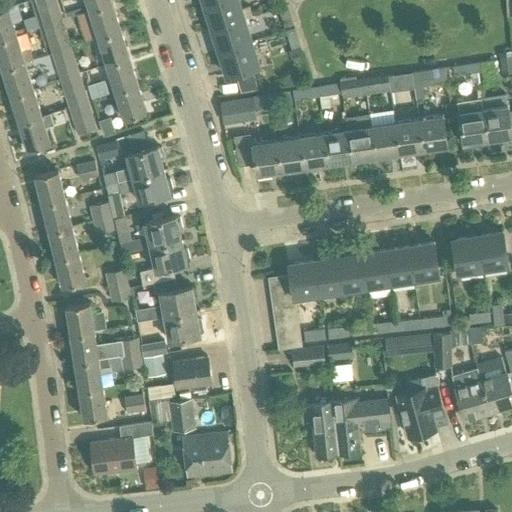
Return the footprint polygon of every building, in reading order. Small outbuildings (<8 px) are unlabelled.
[(56,0),(35,0),(39,12),(58,6),(56,0)] [(86,0),(90,10),(112,3),(111,0),(86,0)] [(213,27),(243,18),(240,8),(237,0),(219,0),(206,4),(213,27)] [(20,16),(16,3),(0,8),(0,38),(16,33),(11,19),(20,16)] [(112,3),(90,10),(98,37),(121,30),(112,3)] [(278,7),(284,26),(292,24),(286,4),(278,7)] [(63,20),(62,18),(58,6),(39,12),(44,26),(63,20)] [(250,41),(243,18),(213,27),(220,50),(250,41)] [(63,20),(44,26),(48,39),(67,33),(63,20)] [(285,30),(291,50),(299,47),(293,28),(285,30)] [(129,57),(121,30),(98,37),(107,64),(129,57)] [(0,38),(0,61),(2,68),(25,61),(17,35),(16,33),(0,38)] [(71,46),(70,45),(67,33),(48,39),(52,51),(71,46)] [(250,41),(220,50),(227,73),(235,71),(250,66),(257,64),(250,41)] [(71,46),(52,51),(56,65),(75,59),(71,46)] [(299,47),(291,50),(289,50),(291,58),(302,55),(299,47)] [(511,67),(510,56),(499,58),(502,73),(511,71),(511,67)] [(107,64),(115,91),(138,84),(129,57),(107,64)] [(498,68),(496,58),(477,61),(478,71),(498,68)] [(79,73),(75,59),(56,65),(60,79),(79,73)] [(25,61),(2,68),(3,71),(11,97),(34,90),(25,61)] [(474,72),(473,62),(452,65),(454,75),(469,72),(474,72)] [(250,66),(235,71),(241,91),(257,88),(250,66)] [(432,68),(412,71),(414,87),(434,84),(432,68)] [(477,71),(474,72),(469,72),(470,84),(479,83),(477,71)] [(410,81),(408,72),(387,75),(389,85),(410,81)] [(79,73),(60,79),(61,79),(64,91),(74,88),(74,90),(84,88),(79,73)] [(386,85),(385,75),(364,79),(365,88),(386,85)] [(340,82),(342,92),(349,91),(362,89),(361,79),(340,82)] [(316,86),(318,95),(339,92),(337,83),(316,86)] [(138,84),(115,91),(124,118),(146,110),(138,84)] [(292,89),(294,99),(315,96),(313,86),(292,89)] [(88,100),(87,99),(84,88),(74,90),(74,88),(64,91),(69,105),(88,100)] [(34,90),(11,97),(19,124),(42,117),(34,90)] [(290,90),(269,93),(270,103),(291,100),(290,90)] [(349,91),(342,92),(343,100),(350,99),(349,91)] [(239,97),(221,100),(225,124),(243,121),(257,119),(255,105),(253,95),(239,97)] [(463,142),(488,138),(483,108),(482,97),(457,101),(463,142)] [(88,100),(69,105),(74,119),(92,114),(88,100)] [(483,108),(488,138),(511,135),(507,104),(483,108)] [(78,134),(97,128),(92,114),(74,119),(78,134)] [(417,118),(422,149),(447,145),(442,114),(417,118)] [(42,117),(19,124),(28,150),(50,142),(42,117)] [(417,118),(393,121),(398,152),(422,149),(417,118)] [(370,125),(375,156),(398,152),(393,121),(370,125)] [(347,128),(351,159),(375,156),(370,125),(347,128)] [(347,128),(323,132),(328,163),(351,159),(347,128)] [(323,132),(299,135),(304,166),(328,163),(323,132)] [(275,139),(280,170),(304,166),(299,135),(275,139)] [(256,173),(280,170),(275,139),(252,142),(256,173)] [(116,140),(95,146),(99,161),(120,156),(116,140)] [(106,184),(164,169),(161,160),(164,158),(161,147),(158,147),(157,145),(126,153),(129,167),(103,174),(106,184)] [(98,174),(94,160),(76,164),(80,179),(98,174)] [(35,174),(42,204),(65,198),(58,169),(35,174)] [(166,178),(164,169),(106,184),(109,195),(122,191),(123,194),(136,190),(139,201),(170,192),(170,191),(173,189),(170,179),(166,178)] [(108,197),(109,201),(110,206),(113,216),(113,218),(114,218),(124,216),(119,194),(108,197)] [(65,198),(42,204),(49,232),(72,226),(65,198)] [(113,216),(110,206),(109,201),(90,205),(93,221),(113,216)] [(148,235),(131,239),(133,249),(150,245),(181,239),(180,231),(183,229),(181,217),(177,217),(177,215),(145,221),(148,235)] [(113,216),(93,221),(96,233),(115,229),(113,218),(113,216)] [(49,232),(56,259),(79,253),(72,226),(49,232)] [(129,231),(117,233),(121,251),(133,249),(131,239),(129,231)] [(477,235),(482,266),(506,263),(502,232),(477,235)] [(482,266),(477,235),(453,239),(458,270),(482,266)] [(154,267),(140,270),(143,283),(153,281),(153,282),(175,278),(172,266),(186,263),(190,261),(187,249),(183,248),(181,239),(150,245),(154,267)] [(409,246),(413,277),(437,274),(433,243),(409,246)] [(409,246),(385,250),(390,281),(413,277),(409,246)] [(361,253),(366,284),(390,281),(385,250),(361,253)] [(79,253),(56,259),(62,285),(85,280),(79,253)] [(361,253),(338,257),(342,288),(366,284),(361,253)] [(338,257),(314,261),(318,291),(342,288),(338,257)] [(318,291),(314,261),(289,264),(291,273),(293,285),(294,295),(318,291)] [(105,272),(109,286),(128,282),(125,268),(105,272)] [(268,276),(269,288),(293,285),(291,273),(268,276)] [(161,304),(135,309),(138,320),(138,321),(164,316),(196,310),(194,301),(198,299),(195,287),(191,286),(191,285),(177,288),(175,278),(153,282),(155,292),(159,292),(161,304)] [(112,301),(123,298),(131,296),(128,282),(109,286),(112,301)] [(293,285),(269,288),(271,300),(294,297),(294,295),(293,285)] [(271,300),(273,312),(296,309),(294,297),(271,300)] [(66,305),(70,333),(94,329),(89,301),(66,305)] [(492,304),(494,324),(503,323),(502,303),(492,304)] [(296,309),(273,312),(275,324),(298,321),(296,309)] [(443,310),(443,315),(444,325),(453,324),(450,309),(443,310)] [(196,310),(164,316),(168,340),(201,333),(204,331),(202,319),(198,319),(196,310)] [(469,313),(470,322),(488,320),(487,311),(469,313)] [(443,315),(420,318),(421,327),(444,325),(443,315)] [(421,327),(420,318),(399,320),(400,329),(421,327)] [(396,320),(372,323),(373,332),(397,330),(396,320)] [(275,324),(276,336),(300,333),(298,321),(275,324)] [(373,332),(372,323),(351,325),(352,335),(373,332)] [(327,327),(328,337),(349,335),(348,325),(327,327)] [(480,327),(465,329),(469,342),(482,340),(480,327)] [(304,330),(305,340),(325,337),(324,328),(304,330)] [(74,361),(98,358),(96,343),(94,329),(70,333),(74,361)] [(469,342),(465,329),(458,330),(459,343),(469,342)] [(417,353),(432,351),(430,332),(415,334),(417,353)] [(300,333),(276,336),(278,348),(302,345),(300,333)] [(451,367),(451,333),(434,333),(435,367),(441,367),(451,367)] [(141,351),(138,336),(118,340),(121,354),(141,351)] [(143,356),(162,352),(167,352),(165,339),(141,343),(143,356)] [(351,341),(327,344),(329,360),(353,357),(351,341)] [(323,344),(293,348),(295,366),(325,363),(323,344)] [(141,351),(121,354),(123,368),(143,365),(141,351)] [(162,352),(143,356),(147,376),(165,372),(162,352)] [(174,360),(177,387),(211,383),(207,355),(174,360)] [(108,356),(98,358),(74,361),(79,390),(103,386),(100,368),(110,367),(108,356)] [(475,363),(476,367),(489,411),(511,404),(511,394),(501,356),(475,363)] [(489,411),(476,367),(451,375),(464,418),(489,411)] [(434,373),(394,384),(408,435),(411,434),(412,438),(426,434),(425,430),(436,427),(434,419),(446,415),(441,399),(434,373)] [(103,386),(79,390),(83,418),(107,414),(103,386)] [(124,397),(127,412),(145,409),(142,393),(124,397)] [(333,400),(339,451),(360,449),(357,421),(363,420),(365,429),(381,427),(380,419),(391,418),(389,397),(359,400),(359,397),(333,400)] [(170,403),(173,431),(193,429),(190,400),(170,403)] [(339,451),(333,400),(306,403),(308,421),(312,421),(316,454),(339,451)] [(119,424),(121,437),(132,435),(132,436),(153,433),(151,420),(119,424)] [(182,436),(187,476),(232,470),(227,430),(182,436)] [(143,461),(161,459),(158,434),(140,436),(143,461)] [(132,435),(121,437),(90,441),(95,473),(136,467),(132,436),(132,435)]
